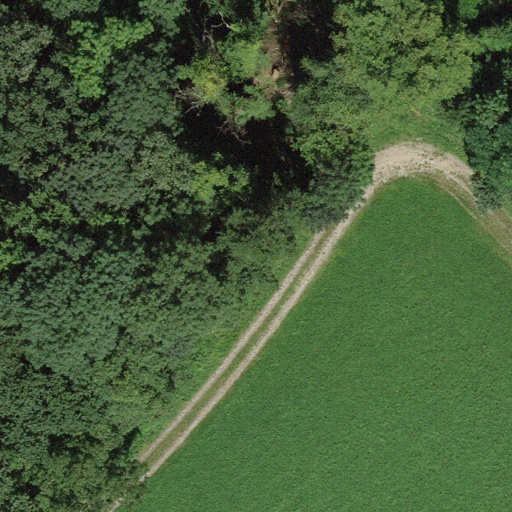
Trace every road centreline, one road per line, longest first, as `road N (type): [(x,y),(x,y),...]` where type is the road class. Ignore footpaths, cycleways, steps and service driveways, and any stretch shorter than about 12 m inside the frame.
road 1 (track): [(97,511),(159,456),(386,170),(429,153),(511,233)]
road 2 (track): [(0,269),(21,208),(26,149)]
